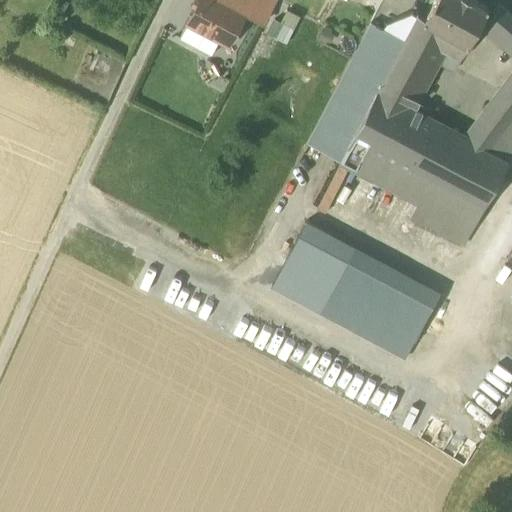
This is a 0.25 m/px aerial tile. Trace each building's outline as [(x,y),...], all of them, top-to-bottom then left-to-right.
[(199,0),(195,8),(187,22),(203,31),(220,40),(227,27),(234,31),(244,14),(244,12),(221,0),(199,0)] [(221,0),(244,12),(249,3),(250,2),(247,0),(221,0)] [(273,0),(259,0),(256,7),(249,3),(244,12),(244,14),(261,23),(273,0)] [(472,0),(435,0),(424,20),(424,21),(467,46),(488,9),(472,0)] [(511,44),(511,74),(499,91),(511,100),(511,17),(499,6),(485,23),(511,44)] [(273,36),(286,43),(300,16),(287,10),(273,36)] [(386,25),(384,29),(404,40),(408,33),(417,17),(411,14),(386,25)] [(460,59),(467,46),(424,21),(424,20),(417,16),(417,17),(408,33),(440,49),(460,59)] [(195,46),(203,31),(187,22),(179,37),(195,46)] [(419,203),(430,181),(352,139),(376,93),(404,40),(384,29),(371,22),(306,143),(419,203)] [(227,27),(220,40),(227,44),(234,31),(227,27)] [(404,40),(376,93),(412,111),(441,57),(436,55),(440,49),(408,33),(404,40)] [(511,118),(511,100),(499,91),(491,104),(511,118)] [(508,162),(489,152),(465,139),(412,111),(376,93),(352,139),(430,181),(483,208),(508,162)] [(511,118),(491,104),(465,139),(489,152),(511,120),(511,118)] [(511,155),(511,120),(489,152),(508,162),(511,155)] [(321,206),(332,210),(348,166),(337,162),(321,206)] [(430,181),(419,203),(410,217),(464,245),(483,208),(430,181)] [(271,285),(405,357),(419,330),(331,284),(348,252),(351,247),(305,222),(271,285)] [(436,298),(348,252),(331,284),(419,330),(436,298)]
